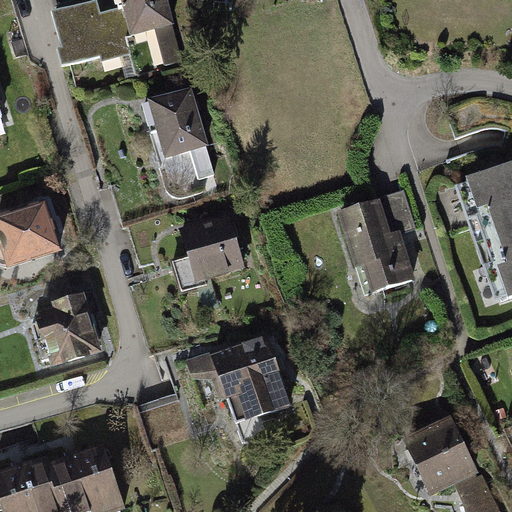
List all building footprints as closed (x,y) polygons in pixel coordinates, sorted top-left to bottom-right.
[(117,0),(122,16),(130,49),(183,35),(173,0),(117,0)] [(97,6),(54,17),(67,69),(100,61),(103,72),(134,64),(130,49),(122,16),(101,21),(97,6)] [(148,109),(167,169),(224,151),(204,91),(148,109)] [(511,168),(457,187),(496,305),(511,299),(511,168)] [(405,194),(340,214),(366,297),(412,283),(398,236),(416,230),(405,194)] [(50,205),(0,220),(0,231),(13,272),(66,255),(50,205)] [(239,222),(185,238),(201,290),(255,273),(239,222)] [(89,301),(35,316),(52,375),(106,360),(89,301)] [(262,338),(184,365),(192,387),(220,377),(237,427),(287,410),(262,338)] [(492,511),(451,421),(403,442),(427,494),(449,484),(462,511),(492,511)] [(101,450),(47,469),(61,511),(120,511),(122,511),(101,450)] [(44,461),(0,475),(0,509),(1,511),(61,511),(47,469),(44,461)]
